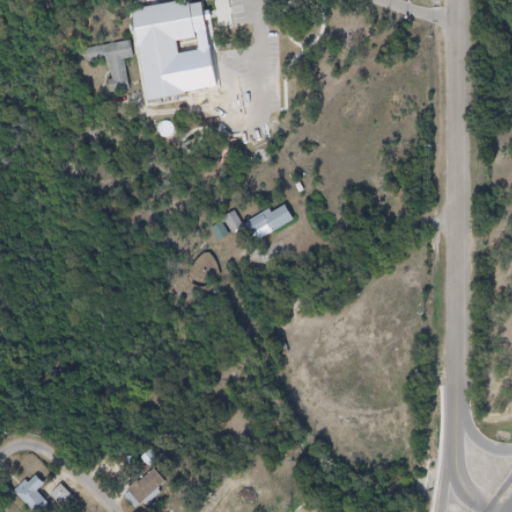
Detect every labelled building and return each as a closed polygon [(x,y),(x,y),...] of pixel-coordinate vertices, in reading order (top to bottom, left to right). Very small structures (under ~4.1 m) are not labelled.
[(154,113),(194,105),(184,52),(219,45),(214,23),(139,38),(154,113)] [(131,91),(127,61),(135,60),(133,43),(89,49),(91,67),(110,64),(114,94),(131,91)] [(295,221),(287,205),(249,224),(257,240),(295,221)] [(235,234),(246,228),(236,213),(226,219),(235,234)] [(168,486),(157,469),(124,490),(136,508),(168,486)] [(66,511),(77,502),(63,485),(52,496),(66,511)] [(44,488),(38,495),(33,490),(22,501),(33,511),(56,511),(47,503),(53,497),(44,488)]
